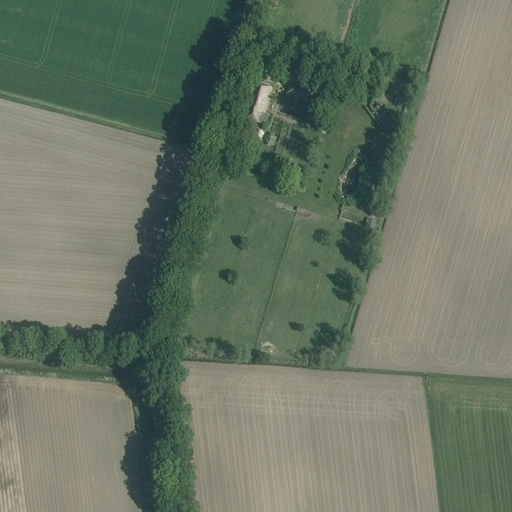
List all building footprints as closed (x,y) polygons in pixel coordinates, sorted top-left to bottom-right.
[(294,57),(289,66),(294,67),(293,69),(301,71),(307,60),(294,57)] [(272,88),(254,82),(243,119),(265,126),(268,117),(264,115),(272,88)] [(310,103),(314,92),(289,84),(285,95),(310,103)] [(407,100),(398,97),(396,102),(405,105),(407,100)] [(392,122),(380,106),(373,112),(385,128),(386,127),(390,131),(394,127),(391,123),(392,122)] [(406,106),(401,120),(406,121),(411,108),(406,106)] [(366,227),(373,230),(376,222),(368,220),(366,227)]
